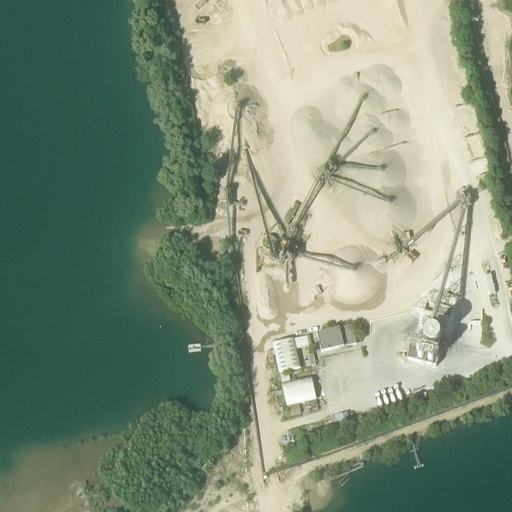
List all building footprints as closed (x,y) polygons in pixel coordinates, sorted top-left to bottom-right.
[(282,223),(288,226),(298,207),(293,204),(282,223)] [(485,277),(489,296),(495,295),(491,275),(485,277)] [(482,317),(473,317),(473,325),(482,326),(482,317)] [(352,326),(339,329),(317,335),(321,353),(344,348),(356,345),(352,326)] [(420,347),(437,352),(442,335),(424,330),(420,347)] [(309,337),(294,340),(296,351),(312,348),(309,337)] [(272,345),(279,374),(301,369),(296,351),(294,340),(272,345)] [(407,360),(436,368),(439,356),(410,348),(407,360)] [(307,357),(310,368),(316,367),(313,355),(307,357)] [(280,376),(282,386),(291,384),(289,374),(280,376)] [(284,396),(287,408),(299,405),(304,404),(316,401),(311,379),(291,384),(282,386),(283,391),(284,396)] [(316,401),(304,404),(306,410),(318,407),(316,401)] [(299,405),(287,408),(289,418),(301,415),(299,405)] [(346,413),(329,419),(333,431),(351,424),(346,413)]
